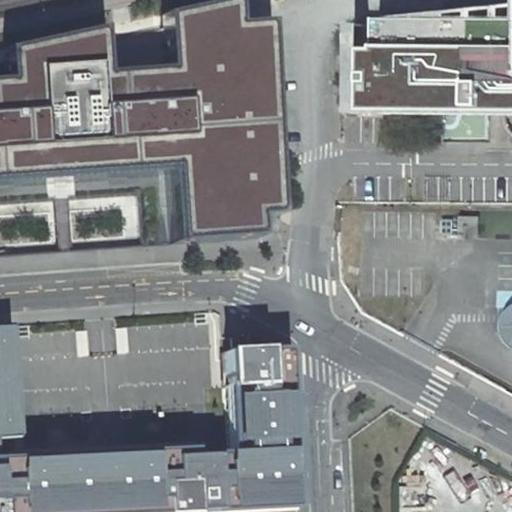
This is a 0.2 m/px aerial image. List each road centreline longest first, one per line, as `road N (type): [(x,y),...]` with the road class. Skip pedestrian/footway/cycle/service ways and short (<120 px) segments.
road 1 (residential): [(0,297),(217,284),(248,289),(300,315)]
road 2 (residential): [(327,330),(511,434)]
road 3 (residential): [(323,511),(317,406),(327,330)]
road 4 (residential): [(300,315),(316,164)]
